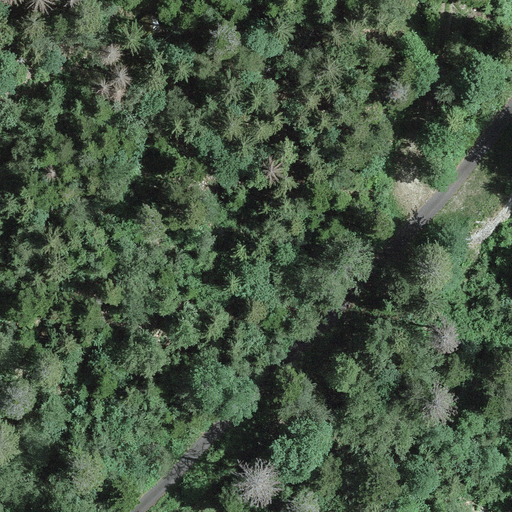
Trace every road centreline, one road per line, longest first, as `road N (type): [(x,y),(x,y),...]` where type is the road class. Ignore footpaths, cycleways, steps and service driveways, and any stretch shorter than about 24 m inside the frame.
road 1 (track): [(140,511),(429,214),(511,113)]
road 2 (track): [(429,214),(403,191),(462,0)]
